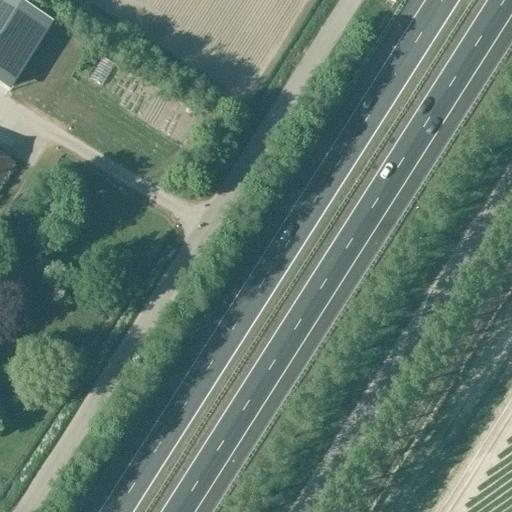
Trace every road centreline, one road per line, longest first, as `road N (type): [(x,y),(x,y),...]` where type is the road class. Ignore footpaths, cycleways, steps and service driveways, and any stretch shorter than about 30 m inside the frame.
road 1 (motorway): [(180,511),(507,0)]
road 2 (motorway): [(442,0),(116,511)]
road 3 (unclassified): [(23,511),(349,0)]
road 4 (tertiary): [(305,511),(511,185)]
road 5 (unknown): [(207,224),(0,116)]
